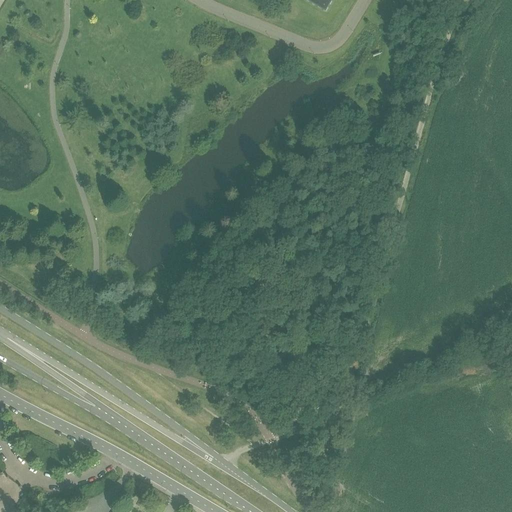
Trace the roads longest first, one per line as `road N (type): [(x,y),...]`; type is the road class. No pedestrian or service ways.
road 1 (primary): [(291,511),(102,371),(0,307)]
road 2 (primary): [(0,357),(255,511)]
road 3 (unclassified): [(197,0),(309,47),(343,37),(364,0)]
road 4 (track): [(511,323),(343,395)]
road 5 (unclassified): [(0,441),(22,471),(64,483),(93,476),(112,451)]
road 6 (unclassified): [(112,451),(2,395)]
road 7 (unclassified): [(217,511),(112,451)]
